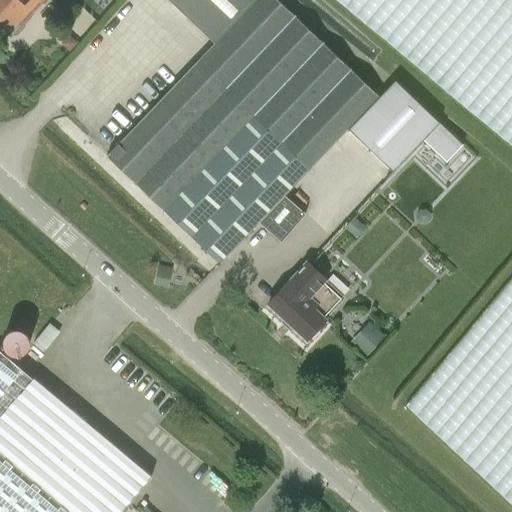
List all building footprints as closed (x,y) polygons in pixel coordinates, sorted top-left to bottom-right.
[(0,0),(0,15),(13,0),(0,0)] [(13,0),(0,15),(0,26),(13,38),(47,0),(13,0)] [(285,194),(379,95),(277,0),(169,0),(215,43),(108,156),(220,262),(259,221),(281,242),(306,215),(285,194)] [(511,0),(334,0),(511,148),(511,277),(405,406),(511,506),(511,0)] [(376,111),(398,129),(416,108),(394,89),(376,111)] [(443,121),(432,132),(465,162),(475,151),(443,121)] [(290,279),(268,303),(281,315),(281,323),(288,330),(296,329),(307,339),(326,320),(322,316),(339,297),(323,282),(326,279),(307,262),(291,280),(290,279)] [(371,320),(354,339),(370,353),(387,334),(371,320)] [(0,511),(120,511),(150,477),(32,378),(31,379),(0,353),(0,511)]
